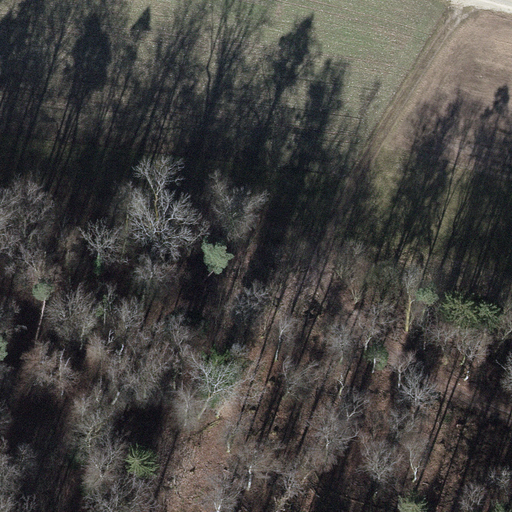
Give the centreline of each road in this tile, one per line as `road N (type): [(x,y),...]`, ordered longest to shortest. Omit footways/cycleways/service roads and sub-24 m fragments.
road 1 (track): [(192,511),(297,300),(328,260),(244,256),(0,302)]
road 2 (track): [(511,417),(347,319),(328,260),(489,6)]
